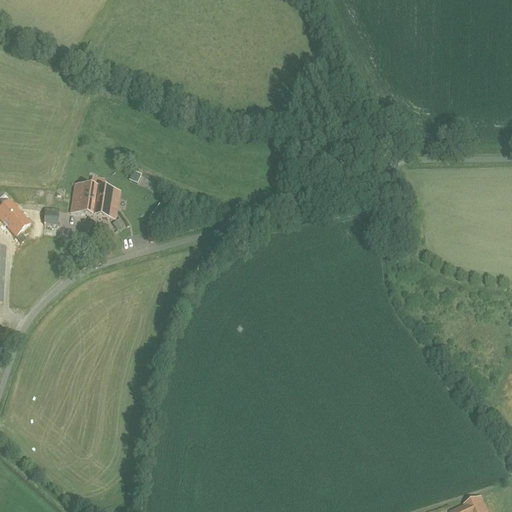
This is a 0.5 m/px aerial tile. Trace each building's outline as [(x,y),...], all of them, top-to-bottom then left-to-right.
[(137,185),(141,176),(133,172),(129,181),(137,185)] [(119,193),(76,186),(71,213),(114,220),(119,193)] [(12,201),(0,210),(0,217),(17,238),(32,225),(12,201)] [(168,214),(159,208),(149,222),(158,228),(168,214)] [(45,210),(44,225),(58,226),(59,211),(45,210)] [(454,511),(484,511),(478,499),(465,506),(465,507),(454,511)]
